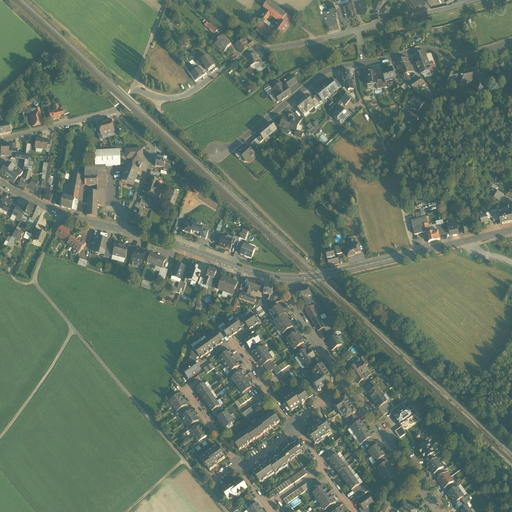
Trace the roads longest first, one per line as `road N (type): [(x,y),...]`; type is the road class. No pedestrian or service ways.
road 1 (track): [(61,214),(32,280),(227,511)]
road 2 (residential): [(357,30),(257,49),(186,95),(136,89),(114,111)]
road 3 (secondary): [(465,241),(287,278)]
road 4 (secondary): [(287,278),(123,230)]
road 5 (residential): [(353,65),(327,69),(216,158)]
road 6 (residential): [(348,385),(438,511)]
road 7 (residential): [(362,63),(428,49),(468,55),(511,41)]
road 8 (residential): [(123,230),(152,148),(114,111)]
road 9 (secondary): [(123,230),(61,214),(0,181)]
road 10 (track): [(0,437),(73,329)]
road 11 (residential): [(287,278),(300,317),(348,385)]
